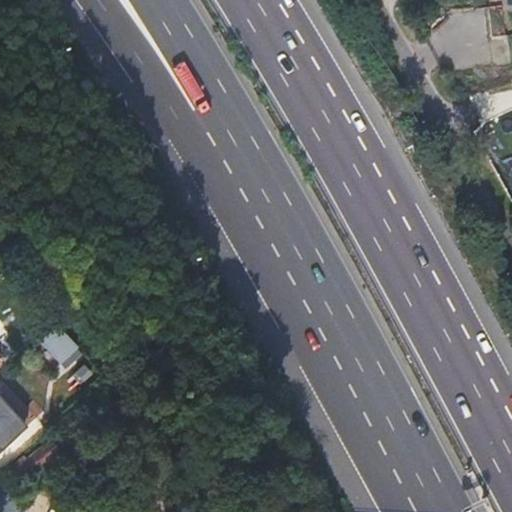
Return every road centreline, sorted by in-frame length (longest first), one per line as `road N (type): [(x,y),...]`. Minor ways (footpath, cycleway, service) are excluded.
road 1 (motorway): [(511,454),(370,183),(261,0)]
road 2 (motorway): [(216,111),(432,511)]
road 3 (residential): [(375,0),(511,269)]
road 4 (motorway): [(97,0),(151,74),(216,111)]
road 5 (motorway): [(153,0),(216,111)]
